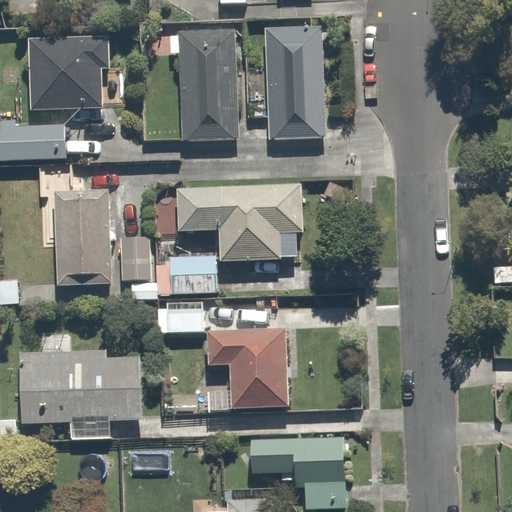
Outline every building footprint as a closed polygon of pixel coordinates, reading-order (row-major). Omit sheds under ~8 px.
[(325,32),(273,32),(274,144),(326,144),(325,32)] [(241,34),(174,38),(180,140),(247,136),(241,34)] [(30,111),(104,114),(106,72),(112,73),(113,47),(31,45),(30,111)] [(56,201),(56,174),(73,173),(73,129),(0,129),(0,174),(39,174),(39,201),(56,201)] [(301,237),(318,237),(316,189),(182,194),(184,239),(221,238),(223,269),(302,266),(301,237)] [(115,200),(58,202),(62,293),(118,291),(115,200)] [(124,245),(124,285),(132,285),(132,303),(160,303),(159,244),(124,245)] [(215,258),(173,259),(174,296),(216,295),(215,258)] [(208,307),(156,308),(157,335),(209,334),(208,307)] [(235,370),(235,396),(214,396),(215,415),(237,414),(292,413),(291,333),(213,334),(214,370),(235,370)] [(147,354),(24,357),(25,429),(148,427),(147,354)] [(352,511),(351,439),(257,442),(257,478),(299,477),(299,511),(352,511)]
